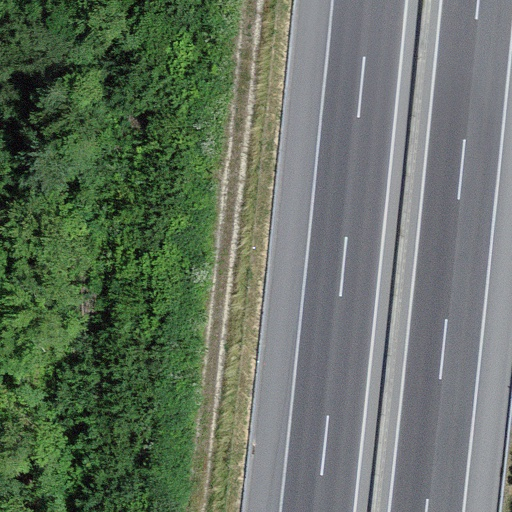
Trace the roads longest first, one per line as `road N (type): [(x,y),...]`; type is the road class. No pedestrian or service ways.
road 1 (track): [(251,0),(195,511)]
road 2 (motorway): [(370,0),(318,511)]
road 3 (motorway): [(426,511),(478,0)]
